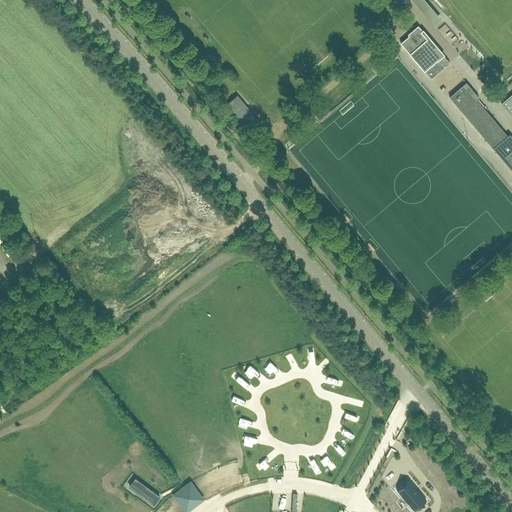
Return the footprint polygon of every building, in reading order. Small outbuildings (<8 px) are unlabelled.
[(424,0),(412,0),(434,26),(441,20),(424,0)] [(430,79),(449,63),(438,51),(437,51),(427,39),(428,38),(417,26),(407,34),(408,36),(400,43),(424,71),(430,79)] [(478,99),(466,84),(449,99),(511,170),(511,137),(509,134),(507,136),(476,101),(478,99)] [(511,94),(501,104),(511,117),(511,94)] [(250,132),(252,131),(260,124),(237,96),(227,104),(250,132)] [(408,480),(395,490),(414,511),(426,500),(408,480)] [(153,504),(159,496),(138,481),(133,488),(138,492),(137,493),(153,504)] [(193,496),(186,487),(175,495),(187,511),(202,499),(197,493),(193,496)]
